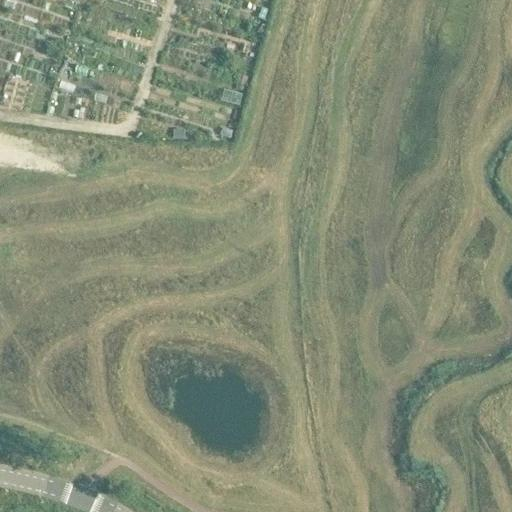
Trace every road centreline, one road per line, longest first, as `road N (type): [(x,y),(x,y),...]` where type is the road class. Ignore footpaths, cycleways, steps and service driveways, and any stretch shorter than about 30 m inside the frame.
road 1 (track): [(173,0),(134,115),(114,129)]
road 2 (track): [(0,144),(124,158)]
